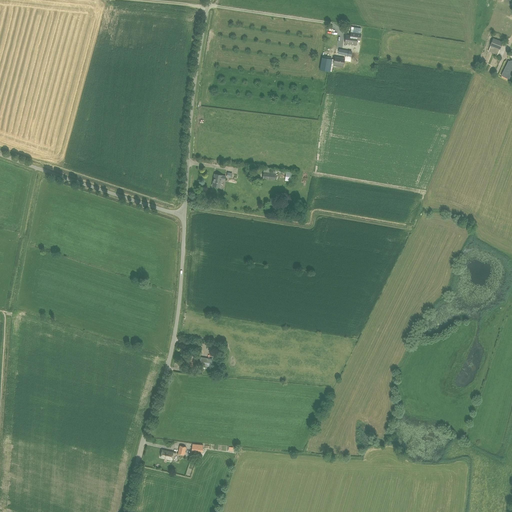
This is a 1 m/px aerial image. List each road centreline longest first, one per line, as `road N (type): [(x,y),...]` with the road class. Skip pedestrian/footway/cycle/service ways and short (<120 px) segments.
road 1 (unclassified): [(124,511),(176,324),(183,216)]
road 2 (unclassified): [(183,216),(208,0)]
road 3 (unclassified): [(183,216),(0,154)]
road 4 (unknown): [(207,6),(330,26)]
